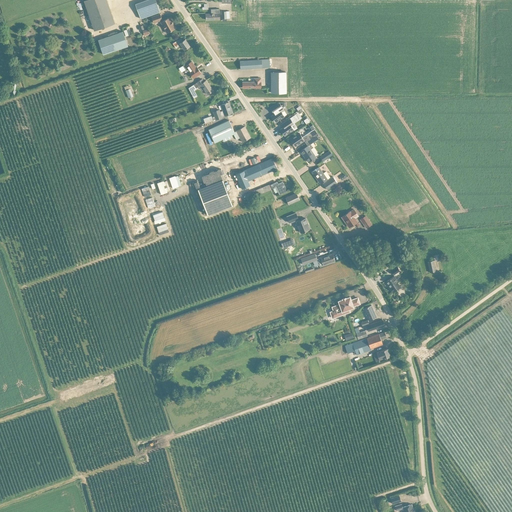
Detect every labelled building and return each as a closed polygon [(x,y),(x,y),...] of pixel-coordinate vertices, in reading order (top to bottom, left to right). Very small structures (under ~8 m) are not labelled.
[(86,0),(84,1),(94,31),(115,23),(106,0),(86,0)] [(154,0),(146,0),(135,4),(140,19),(159,12),(154,0)] [(211,14),(206,14),(206,20),(211,19),(217,19),(220,19),(219,9),(211,9),(211,14)] [(167,33),(170,30),(175,29),(173,24),(170,17),(162,21),(162,20),(160,14),(155,16),(151,17),(154,23),(160,21),(167,33)] [(123,31),(98,40),(103,55),(128,46),(123,31)] [(184,50),(186,49),(190,46),(185,39),(182,41),(181,38),(173,44),(176,48),(181,45),(184,50)] [(262,60),(262,68),(270,67),(270,66),(269,59),(262,60)] [(262,60),(245,61),(240,61),(240,69),(262,68),(262,60)] [(184,70),(188,68),(190,71),(189,72),(193,78),(201,73),(197,66),(196,67),(191,61),(186,65),(185,64),(182,66),(184,70)] [(271,72),(271,93),(286,92),(286,72),(271,72)] [(243,88),(248,88),(261,88),(261,78),(254,78),(254,82),(243,82),(243,88)] [(204,89),(205,90),(207,94),(213,90),(206,80),(204,81),(202,79),(194,85),(196,88),(198,87),(198,88),(199,88),(200,88),(201,88),(203,90),(204,89)] [(214,112),(215,116),(216,119),(222,117),(221,116),(224,115),(233,112),(229,102),(221,105),(223,111),(220,112),(219,110),(214,112)] [(284,110),(279,103),(277,103),(270,108),(273,111),(275,110),(276,113),(271,116),(276,122),(284,116),(282,112),(284,110)] [(285,126),(280,129),(285,136),(294,130),(291,126),(293,124),(298,121),(294,115),(290,118),(290,119),(282,124),(282,125),(284,124),(285,126)] [(229,120),(208,130),(214,143),(234,134),(235,133),(234,132),(229,120)] [(245,126),(234,132),(235,133),(234,134),(237,140),(240,138),(242,142),(251,137),(245,126)] [(315,129),(302,137),(299,133),(290,139),(295,146),(304,140),(306,143),(310,140),(309,138),(314,134),(314,135),(317,133),(315,129)] [(309,138),(310,140),(306,143),(308,146),(310,144),(320,137),(317,133),(314,135),(314,134),(309,138)] [(308,162),(312,159),(316,157),(310,149),(313,147),(310,144),(308,146),(300,151),(308,162)] [(323,160),(332,154),(330,151),(320,157),(323,160)] [(250,185),(249,182),(277,168),(272,158),(236,175),(242,189),(250,185)] [(312,172),(315,176),(320,184),(323,182),(323,183),(327,190),(337,183),(333,176),(331,178),(326,171),(323,173),(319,167),(312,172)] [(222,179),(198,189),(198,190),(199,193),(208,215),(232,205),(227,190),(231,189),(229,184),(225,185),(222,179)] [(164,181),(157,183),(161,194),(168,192),(167,191),(170,190),(167,181),(164,182),(164,181)] [(279,194),(282,193),(287,191),(282,182),(278,184),(277,182),(270,185),(272,189),(276,187),(279,194)] [(148,185),(141,187),(144,196),(151,194),(148,185)] [(251,198),(271,190),(269,185),(245,195),(247,199),(249,199),(250,201),(252,200),(251,198)] [(289,205),(295,202),(300,200),(296,193),(285,198),(289,205)] [(152,197),(145,199),(148,207),(155,205),(152,197)] [(356,226),(359,224),(355,218),(358,216),(353,209),(342,217),(349,227),(354,224),(356,226)] [(296,212),(286,216),(289,223),(296,221),(301,233),(304,231),(305,232),(306,231),(305,231),(309,229),(307,223),(305,218),(298,221),(298,220),(299,219),(296,212)] [(366,228),(372,224),(366,216),(361,220),(366,228)] [(315,253),(301,258),(303,264),(303,265),(314,261),(317,260),(317,259),(315,253)] [(321,258),(317,259),(317,260),(319,265),(319,266),(323,265),(330,262),(335,261),(333,253),(328,255),(321,258)] [(436,271),(434,261),(428,262),(430,272),(436,271)] [(389,287),(392,292),(393,291),(393,292),(400,287),(397,283),(398,282),(394,276),(386,281),(390,287),(389,287)] [(330,312),(332,318),(350,311),(349,308),(354,307),(353,306),(360,304),(358,298),(351,300),(350,296),(346,298),(345,297),(343,298),(343,299),(339,301),(340,304),(332,307),(333,310),(330,312)] [(372,305),(367,307),(364,308),(369,320),(377,317),(372,305)] [(368,331),(380,327),(384,325),(382,320),(367,325),(368,331)] [(356,334),(358,339),(367,336),(366,331),(356,334)] [(352,343),(357,355),(371,349),(371,348),(378,346),(383,344),(381,339),(386,337),(384,332),(379,334),(374,335),(367,338),(352,343)] [(383,350),(377,352),(378,356),(379,360),(383,359),(383,358),(385,358),(390,356),(388,349),(383,350)] [(399,495),(391,498),(393,504),(401,501),(399,495)]
